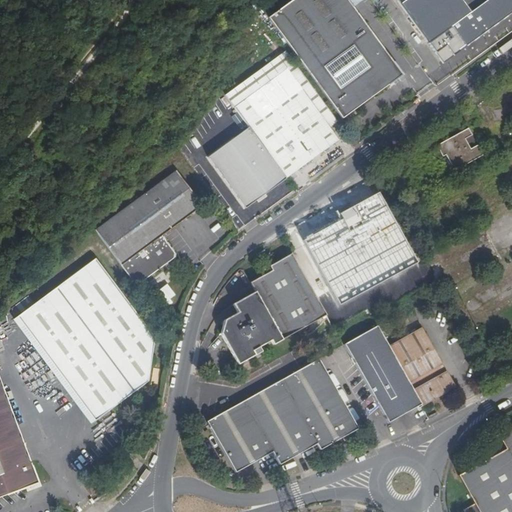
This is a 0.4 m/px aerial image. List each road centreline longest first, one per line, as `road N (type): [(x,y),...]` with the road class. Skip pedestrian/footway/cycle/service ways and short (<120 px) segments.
road 1 (unclassified): [(511,56),(222,271),(195,326),(162,482)]
road 2 (unclassified): [(391,452),(296,490),(243,500),(162,482)]
road 3 (track): [(130,0),(0,163)]
road 4 (unknown): [(91,511),(38,427),(2,334)]
road 5 (unclassified): [(267,511),(337,492),(388,503)]
